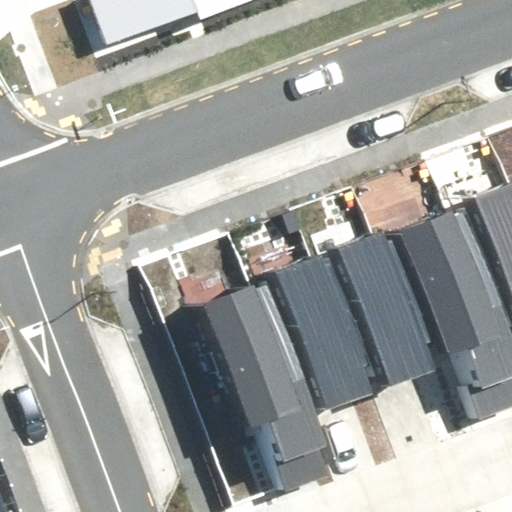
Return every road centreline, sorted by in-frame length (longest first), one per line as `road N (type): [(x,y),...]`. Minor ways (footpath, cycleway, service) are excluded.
road 1 (residential): [(499,0),(1,185)]
road 2 (residential): [(1,185),(124,511)]
road 3 (residential): [(511,441),(328,511)]
